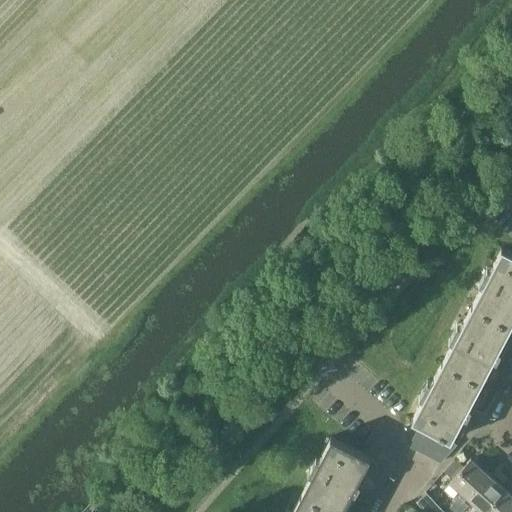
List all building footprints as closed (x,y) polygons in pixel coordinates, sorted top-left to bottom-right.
[(511,253),(500,247),(470,305),(509,325),(511,319),(511,253)] [(509,325),(470,305),(440,361),(479,382),(491,359),(494,361),(500,351),(496,349),(509,325)] [(440,361),(410,419),(419,424),(448,439),(461,415),(465,417),(470,407),(467,405),(479,382),(440,361)] [(448,439),(419,424),(408,445),(439,461),(455,444),(448,439)] [(368,457),(329,436),(299,494),(333,511),(339,511),(350,491),(353,493),(359,483),(356,481),(368,457)] [(458,498),(449,507),(454,511),(488,474),(470,458),(450,481),(459,490),(455,495),(458,498)] [(488,474),(454,511),(461,511),(469,503),(465,500),(468,497),(484,511),(505,489),(488,474)] [(484,511),(511,511),(511,495),(505,489),(484,511)] [(444,511),(426,492),(416,501),(425,511),(444,511)] [(333,511),(299,494),(290,511),(333,511)]
